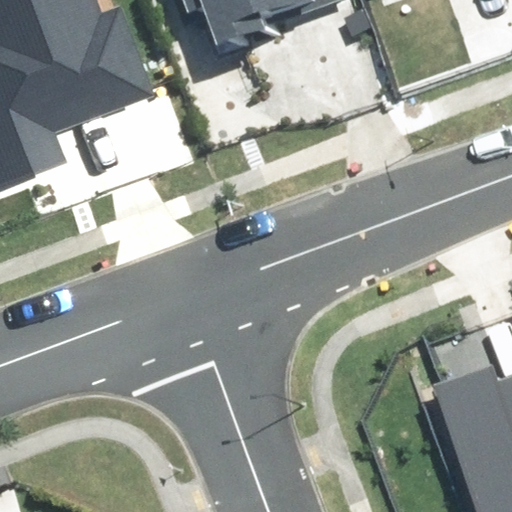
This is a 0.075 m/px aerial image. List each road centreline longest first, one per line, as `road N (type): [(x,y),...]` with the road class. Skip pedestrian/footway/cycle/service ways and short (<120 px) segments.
road 1 (residential): [(199,264),(511,154)]
road 2 (residential): [(285,511),(199,264)]
road 3 (residential): [(0,339),(199,264)]
